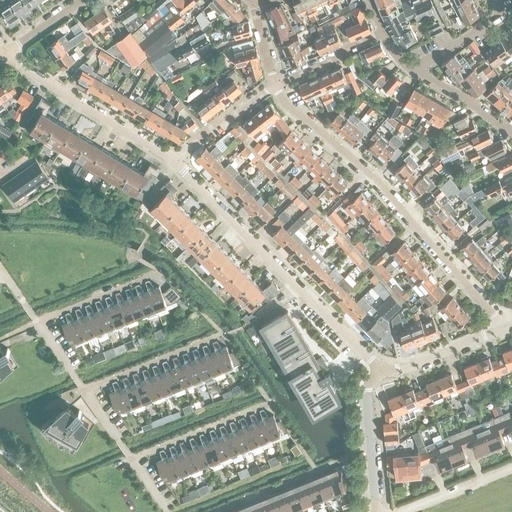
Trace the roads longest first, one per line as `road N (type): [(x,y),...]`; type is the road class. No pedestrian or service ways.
road 1 (residential): [(274,84),(292,111),(393,199),(494,322),(507,326)]
road 2 (residential): [(381,372),(173,159)]
road 3 (residential): [(173,159),(4,52)]
road 4 (residential): [(213,511),(372,455)]
road 5 (residential): [(84,391),(219,336)]
road 6 (residential): [(132,458),(265,404)]
road 7 (residential): [(507,326),(381,372)]
road 8 (residential): [(38,323),(156,273)]
road 9 (residential): [(392,511),(511,465)]
road 10 (residential): [(173,159),(274,84)]
road 11 (residential): [(274,84),(382,30)]
